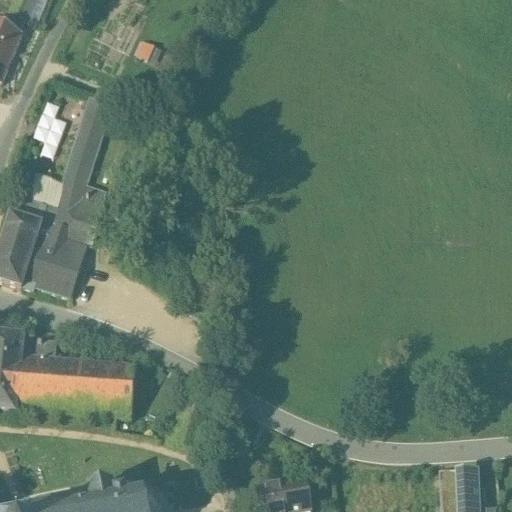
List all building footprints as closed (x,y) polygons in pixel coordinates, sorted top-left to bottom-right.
[(17,0),(9,20),(28,28),(40,0),(39,0),(17,0)] [(22,44),(0,34),(0,92),(1,93),(22,44)] [(155,56),(144,50),(137,64),(148,69),(155,56)] [(55,222),(53,228),(72,234),(80,208),(81,208),(85,196),(111,115),(92,108),(55,222)] [(44,151),(40,162),(52,166),(65,130),(54,126),(58,115),(45,110),(32,146),(44,151)] [(35,196),(19,191),(16,200),(32,205),(35,196)] [(107,203),(85,196),(81,208),(80,208),(72,234),(95,241),(103,215),(107,203)] [(32,205),(16,200),(0,251),(0,285),(21,292),(22,291),(44,219),(47,209),(32,205)] [(55,222),(44,219),(22,291),(34,295),(35,292),(71,303),(88,250),(92,251),(95,241),(72,234),(53,228),(55,222)] [(22,338),(0,336),(0,414),(15,416),(16,415),(16,413),(22,342),(22,338)] [(133,370),(54,364),(56,345),(22,342),(16,413),(129,422),(133,370)] [(217,405),(183,395),(167,449),(202,457),(217,405)] [(480,511),(479,474),(439,475),(439,511),(480,511)] [(234,481),(222,486),(235,511),(246,506),(234,481)] [(309,511),(304,483),(256,492),(259,511),(309,511)] [(111,497),(92,500),(91,498),(86,499),(86,501),(85,501),(85,502),(22,511),(159,511),(149,511),(146,509),(147,503),(144,503),(143,509),(132,511),(131,506),(128,506),(129,511),(127,511),(123,511),(122,506),(113,507),(111,497)]
